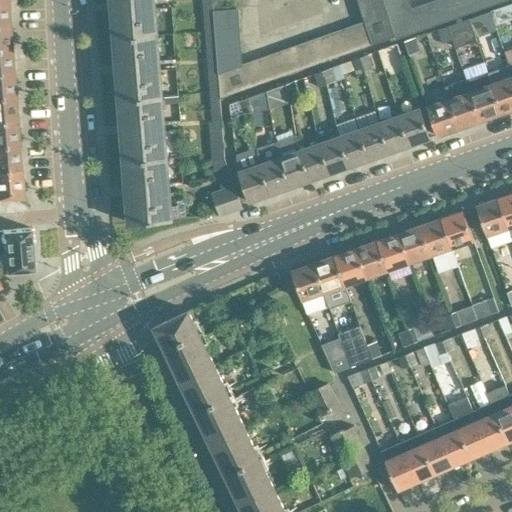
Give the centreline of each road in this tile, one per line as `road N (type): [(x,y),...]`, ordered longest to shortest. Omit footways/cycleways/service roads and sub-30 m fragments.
road 1 (tertiary): [(100,305),(511,149)]
road 2 (tertiary): [(186,511),(100,305)]
road 3 (tertiary): [(76,216),(60,0)]
